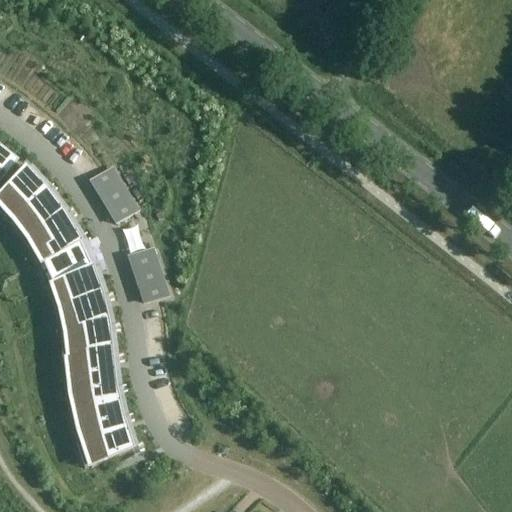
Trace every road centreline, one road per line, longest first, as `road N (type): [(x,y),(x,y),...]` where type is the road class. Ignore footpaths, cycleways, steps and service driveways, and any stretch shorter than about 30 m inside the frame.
road 1 (residential): [(0,115),(67,180),(100,232),(131,318),(138,390),(156,428),(195,462),(253,482),(299,511)]
road 2 (secondary): [(511,244),(197,0)]
